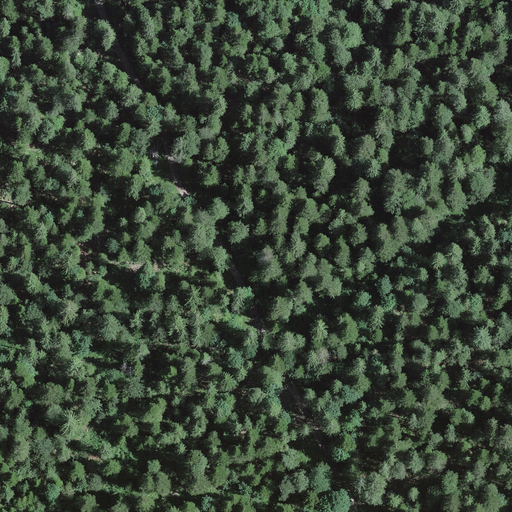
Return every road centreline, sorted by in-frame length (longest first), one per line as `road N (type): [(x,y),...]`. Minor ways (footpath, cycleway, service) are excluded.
road 1 (track): [(511,188),(408,269),(279,349),(186,190),(98,0)]
road 2 (track): [(347,511),(302,423),(279,349)]
